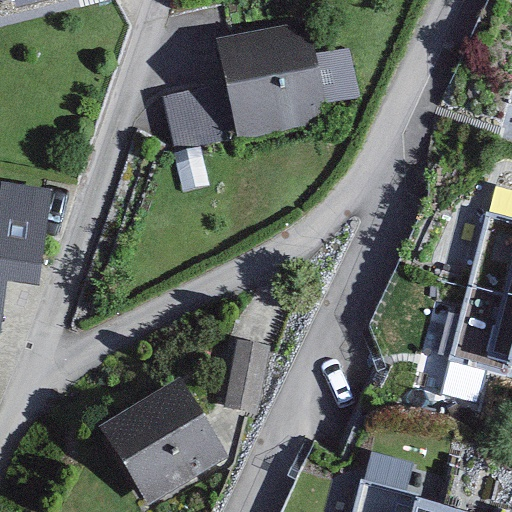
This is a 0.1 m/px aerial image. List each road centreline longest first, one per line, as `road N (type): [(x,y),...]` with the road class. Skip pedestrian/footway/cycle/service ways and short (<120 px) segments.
road 1 (residential): [(444,0),(359,182),(307,237),(22,387)]
road 2 (residential): [(22,387),(151,0)]
